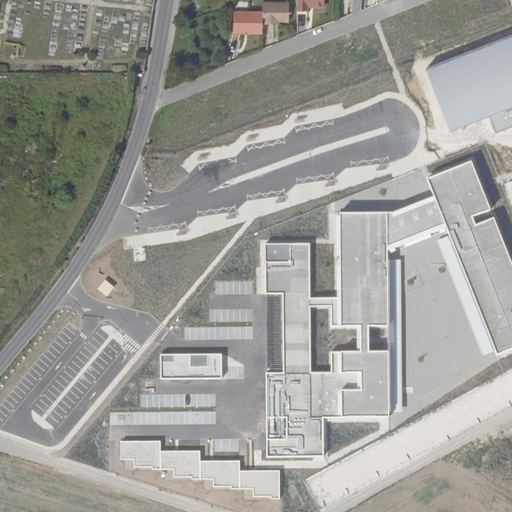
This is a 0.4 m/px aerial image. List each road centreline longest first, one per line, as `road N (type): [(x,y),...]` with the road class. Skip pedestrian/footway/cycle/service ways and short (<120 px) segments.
road 1 (tertiary): [(153,100),(120,194),(91,247),(0,365)]
road 2 (residential): [(417,0),(153,100)]
